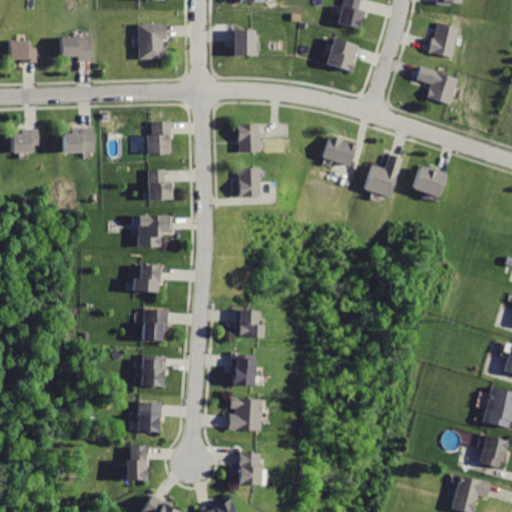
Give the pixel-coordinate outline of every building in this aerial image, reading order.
[(337,0),(334,15),(355,21),(360,4),(353,2),(353,0),(337,0)] [(440,17),(437,28),(431,26),(427,42),(453,49),(460,22),(440,17)] [(134,24),(135,61),(160,60),(159,41),(163,41),(162,23),(134,24)] [(229,29),(228,54),(250,55),(250,29),(229,29)] [(56,38),(56,56),(74,55),(74,61),(90,60),(89,36),(56,38)] [(331,36),(322,64),(347,72),(356,44),(331,36)] [(3,40),(3,60),(17,60),(17,64),(33,63),(33,46),(26,46),(26,39),(3,40)] [(413,65),(409,80),(426,85),(422,97),(449,105),(457,77),(413,65)] [(144,135),(144,153),(168,153),(167,120),(148,120),(148,134),(144,135)] [(233,123),(233,151),(253,151),(253,123),(233,123)] [(59,133),(59,152),(93,151),(93,125),(75,126),(75,132),(59,133)] [(4,134),(5,153),(31,152),(30,145),(38,145),(37,128),(21,128),(21,133),(4,134)] [(324,134),(317,158),(345,166),(351,147),(336,143),(338,138),(324,134)] [(367,166),(360,189),(389,197),(400,157),(385,153),(380,170),(367,166)] [(233,168),(234,196),(255,196),(254,167),(233,168)] [(415,168),(409,188),(438,197),(446,174),(431,169),(430,173),(415,168)] [(143,169),(144,199),(169,198),(169,181),(162,182),(162,169),(143,169)] [(133,215),(133,246),(150,246),(150,243),(157,243),(157,231),(170,230),(169,214),(133,215)] [(136,265),(136,279),(131,279),(130,291),(153,292),(154,283),(159,284),(160,267),(136,265)] [(140,306),(137,339),(158,341),(159,330),(165,331),(167,309),(140,306)] [(230,309),(228,336),(257,338),(258,323),(251,323),(252,311),(230,309)] [(511,344),(508,344),(501,371),(511,373),(511,344)] [(140,354),(138,384),(158,386),(159,376),(162,376),(164,356),(140,354)] [(226,354),(226,382),(251,383),(251,354),(226,354)] [(511,393),(487,387),(479,420),(505,426),(506,421),(511,423),(511,393)] [(227,397),(227,407),(229,407),(229,414),(222,413),(221,428),(254,430),(256,399),(227,397)] [(135,400),(133,430),(154,431),(155,416),(159,416),(160,401),(135,400)] [(484,436),(477,462),(496,468),(498,460),(501,461),(506,442),(484,436)] [(125,447),(125,459),(122,459),(122,479),(143,480),(143,447),(125,447)] [(235,453),(234,466),(231,466),(230,484),(254,485),(256,454),(235,453)] [(457,475),(449,508),(465,511),(469,511),(473,496),(484,499),(488,483),(457,475)] [(147,494),(136,511),(170,511),(163,507),(165,505),(147,494)] [(226,511),(222,501),(211,504),(211,502),(193,509),(194,511),(226,511)]
